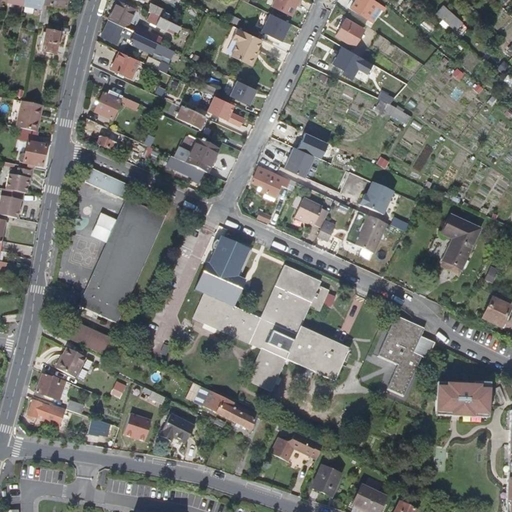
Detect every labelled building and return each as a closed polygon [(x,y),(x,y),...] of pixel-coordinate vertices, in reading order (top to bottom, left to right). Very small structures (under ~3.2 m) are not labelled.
[(24,0),(23,5),(23,6),(42,9),(42,8),(43,4),(43,0),(24,0)] [(297,6),(299,0),(272,0),(270,6),(289,16),(295,5),(297,6)] [(367,18),(376,2),(372,0),(354,0),(350,8),(367,18)] [(129,21),(134,10),(118,2),(109,19),(144,36),(146,37),(148,31),(129,21)] [(458,20),(439,3),(433,10),(452,26),(458,20)] [(162,17),(165,11),(151,4),(148,11),(152,12),(160,16),(162,17)] [(45,23),(48,9),(42,8),(42,9),(41,16),(40,22),(45,23)] [(170,13),(165,11),(162,17),(179,25),(181,21),(169,15),(170,13)] [(160,16),(152,12),(148,20),(157,24),(160,16)] [(279,43),(289,23),(269,13),(259,33),(279,43)] [(162,17),(160,16),(157,24),(156,25),(166,30),(167,27),(177,32),(180,26),(179,25),(162,17)] [(144,36),(109,19),(101,36),(117,44),(122,34),(123,37),(131,40),(130,43),(152,54),(153,51),(171,60),(175,51),(146,37),(144,36)] [(354,46),(363,29),(345,19),(335,36),(354,46)] [(54,54),(59,34),(57,33),(59,27),(48,25),(42,52),(54,54)] [(256,50),(261,40),(233,26),(221,51),(251,66),(255,57),(253,56),(256,50)] [(363,71),(368,61),(347,49),(341,60),(336,57),(333,64),(343,70),(341,74),(351,80),(358,68),(363,71)] [(131,78),(139,60),(119,51),(111,68),(131,78)] [(170,67),(149,57),(146,63),(167,74),(170,67)] [(511,69),(511,67),(508,63),(505,61),(497,70),(505,77),(511,69)] [(251,95),(254,89),(236,81),(229,96),(248,105),(252,96),(251,95)] [(218,90),(204,83),(201,90),(214,96),(215,96),(218,90)] [(121,101),(123,97),(109,91),(107,96),(103,94),(94,112),(112,120),(121,101)] [(395,98),(385,91),(380,99),(381,100),(375,110),(386,117),(388,114),(407,125),(412,117),(402,111),(403,109),(398,105),(396,107),(390,104),(395,98)] [(229,112),(233,105),(215,96),(214,96),(206,111),(239,127),(243,119),(229,112)] [(139,105),(127,99),(125,103),(124,106),(136,111),(139,105)] [(36,133),(42,106),(22,102),(15,129),(36,133)] [(199,129),(205,117),(184,108),(181,107),(176,119),(199,129)] [(144,132),(149,134),(153,127),(148,124),(144,132)] [(114,151),(120,136),(99,127),(95,137),(99,139),(97,144),(114,151)] [(42,167),(47,146),(43,145),(45,138),(30,134),(28,142),(28,141),(25,154),(23,153),(22,154),(20,155),(19,157),(19,158),(19,160),(20,162),(21,162),(42,167)] [(155,138),(149,135),(144,145),(151,148),(155,138)] [(206,173),(218,148),(196,139),(184,163),(196,169),(206,173)] [(314,157),(294,148),(284,169),(304,178),(314,157)] [(445,177),(461,185),(476,156),(460,148),(445,177)] [(274,199),(280,186),(285,189),(289,180),(259,167),(251,184),(261,188),(260,191),(260,192),(265,194),(274,199)] [(28,180),(30,169),(27,168),(26,171),(18,170),(17,172),(10,170),(6,190),(21,193),(25,194),(27,185),(28,180)] [(203,183),(207,174),(206,173),(196,169),(190,182),(198,186),(200,182),(203,183)] [(86,185),(127,203),(127,202),(133,189),(93,171),(86,185)] [(394,193),(373,184),(367,197),(365,196),(360,206),(384,216),(394,193)] [(18,207),(21,193),(6,190),(2,189),(0,196),(0,215),(16,219),(17,212),(18,207)] [(447,192),(445,196),(456,201),(457,199),(453,197),(454,195),(447,192)] [(274,199),(265,194),(263,198),(273,203),(274,199)] [(324,222),(328,213),(320,210),(321,208),(302,200),(293,219),(312,227),(313,225),(321,229),(324,222)] [(117,326),(165,218),(127,202),(127,203),(79,309),(117,326)] [(487,210),(474,204),(472,209),(485,214),(487,210)] [(270,219),(261,215),(258,221),(268,225),(270,219)] [(463,269),(480,229),(451,215),(443,233),(455,239),(446,261),(463,269)] [(372,254),(386,225),(367,216),(353,245),(372,254)] [(328,242),(335,227),(324,222),(321,229),(317,237),(328,242)] [(248,264),(253,252),(226,239),(224,244),(221,242),(219,242),(218,243),(216,245),(216,247),(216,248),(216,249),(218,250),(211,265),(241,279),(246,267),(244,266),(246,263),(248,264)] [(331,293),(322,289),(324,284),(286,267),(262,321),(203,294),(192,319),(260,350),(246,382),(271,394),(286,361),(334,383),(349,351),(302,329),(311,310),(322,314),(326,305),(334,309),(338,299),(330,296),(331,293)] [(499,272),(491,268),(485,281),(493,285),(499,272)] [(500,328),(510,307),(492,299),(482,319),(500,328)] [(424,362),(432,346),(420,340),(423,331),(396,317),(376,357),(395,367),(384,390),(399,398),(419,359),(424,362)] [(108,357),(115,342),(71,323),(65,338),(108,357)] [(75,379),(85,358),(67,349),(57,370),(75,379)] [(56,399),(61,381),(52,377),(51,379),(41,375),(35,392),(56,399)] [(117,380),(111,393),(121,397),(126,384),(117,380)] [(234,404),(193,384),(191,390),(197,393),(193,402),(202,406),(202,407),(227,419),(234,404)] [(487,419),(488,384),(472,384),(472,387),(435,387),(434,402),(434,406),(434,414),(444,415),(444,418),(487,419)] [(420,392),(413,390),(408,406),(415,408),(420,392)] [(162,405),(164,398),(152,392),(149,399),(162,405)] [(76,413),(79,405),(65,400),(62,409),(64,409),(76,413)] [(59,426),(64,409),(62,409),(50,405),(50,407),(33,401),(27,418),(33,420),(34,418),(36,419),(38,415),(46,418),(45,422),(59,426)] [(249,429),(256,415),(234,404),(227,419),(249,429)] [(123,435),(145,441),(152,418),(130,412),(123,435)] [(184,445),(194,427),(169,415),(158,436),(170,442),(172,439),(184,445)] [(108,439),(112,425),(93,419),(88,434),(98,437),(99,436),(108,439)] [(323,447),(294,434),(292,439),(285,441),(281,439),(274,454),(290,462),(296,450),(310,457),(312,456),(318,459),(323,447)] [(331,498),(341,475),(322,466),(311,488),(331,498)] [(366,511),(378,511),(385,498),(360,486),(351,505),(366,511)] [(416,511),(418,511),(400,502),(395,511),(416,511)]
